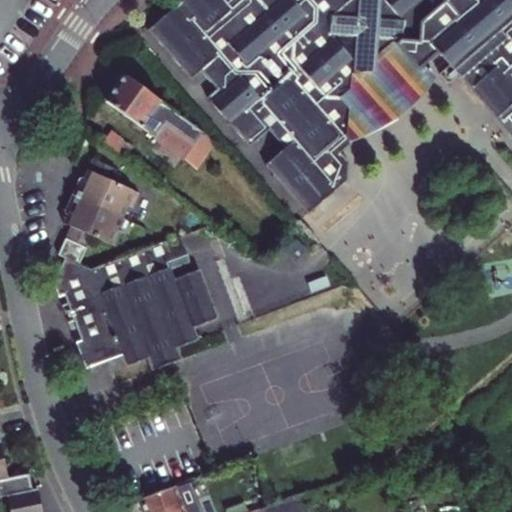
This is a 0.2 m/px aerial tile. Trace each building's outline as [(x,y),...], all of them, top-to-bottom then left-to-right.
[(511,0),(185,0),(152,29),(195,79),(205,71),(220,88),(210,96),(253,147),(272,131),(288,148),(270,165),(312,214),(349,180),(351,162),(342,151),(352,143),(352,140),(353,106),(346,97),(355,88),(357,71),(376,70),(377,60),(404,38),(429,39),(440,52),(475,91),(511,132),(511,0)] [(353,106),(352,140),(393,120),(413,104),(437,78),(430,61),(440,52),(429,39),(404,38),(377,60),(376,70),(357,71),(355,88),(346,97),(353,106)] [(119,71),(100,97),(198,170),(217,144),(119,71)] [(104,123),(95,135),(116,150),(125,138),(104,123)] [(112,222),(116,209),(120,197),(126,199),(131,184),(100,172),(103,162),(80,153),(75,170),(69,174),(58,206),(61,213),(59,220),(66,224),(53,252),(60,255),(73,261),(87,230),(110,241),(117,224),(112,222)] [(162,266),(157,253),(165,251),(161,239),(85,267),(73,261),(60,255),(48,281),(53,295),(58,293),(76,339),(71,340),(80,364),(117,350),(121,362),(142,354),(147,366),(177,354),(173,343),(194,334),(190,323),(213,313),(195,265),(167,277),(162,266)] [(35,511),(28,473),(0,478),(0,511),(35,511)] [(196,511),(180,511),(170,483),(135,496),(141,511),(207,511),(206,509),(196,511)] [(302,511),(295,492),(236,511),(302,511)]
